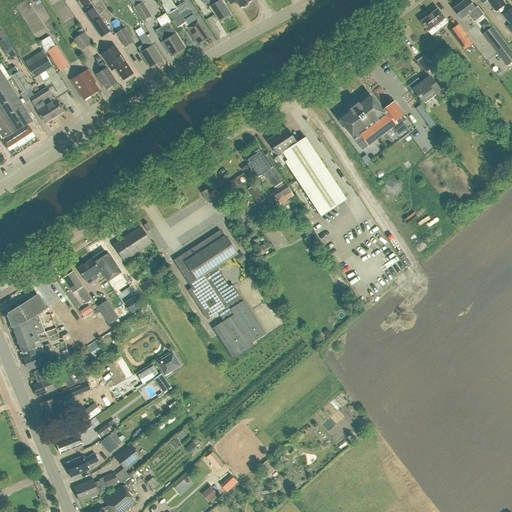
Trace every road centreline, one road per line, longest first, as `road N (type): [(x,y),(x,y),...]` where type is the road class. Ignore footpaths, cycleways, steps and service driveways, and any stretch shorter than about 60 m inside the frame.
road 1 (tertiary): [(0,285),(289,94),(414,0)]
road 2 (unclassified): [(0,188),(304,0)]
road 3 (primary): [(68,511),(0,343)]
